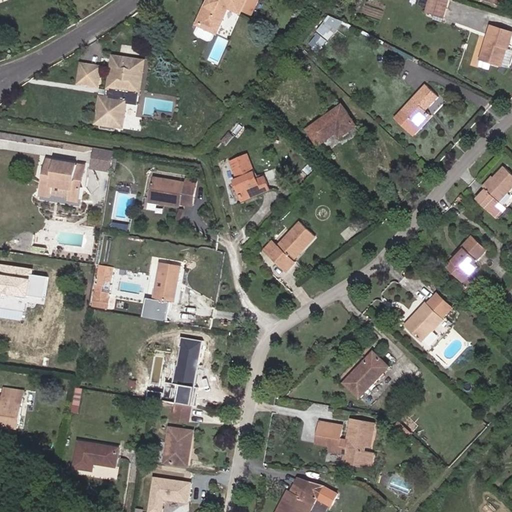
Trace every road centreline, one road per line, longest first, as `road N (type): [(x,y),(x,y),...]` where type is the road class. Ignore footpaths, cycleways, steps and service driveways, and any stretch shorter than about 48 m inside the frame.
road 1 (residential): [(511,120),(395,251),(283,331),(226,511)]
road 2 (residential): [(144,0),(8,74)]
road 3 (track): [(413,511),(511,404)]
